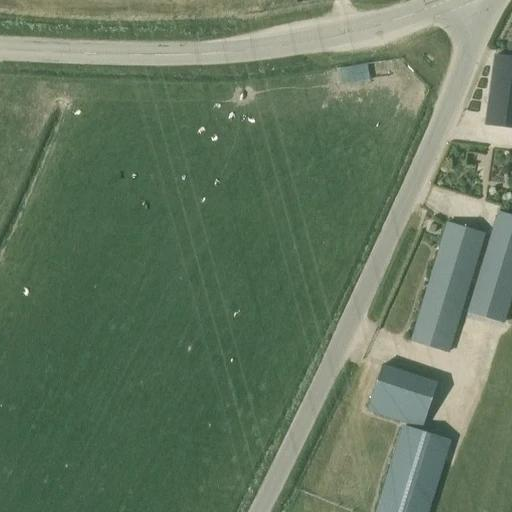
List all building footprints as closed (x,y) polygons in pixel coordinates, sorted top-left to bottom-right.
[(511,59),(495,57),(486,125),(511,127),(511,59)] [(511,295),(511,216),(498,212),(468,314),(503,325),(511,295)] [(486,233),(448,222),(411,341),(449,353),(486,233)] [(439,382),(383,364),(368,411),(424,426),(439,382)] [(428,511),(450,440),(404,427),(376,511),(428,511)]
